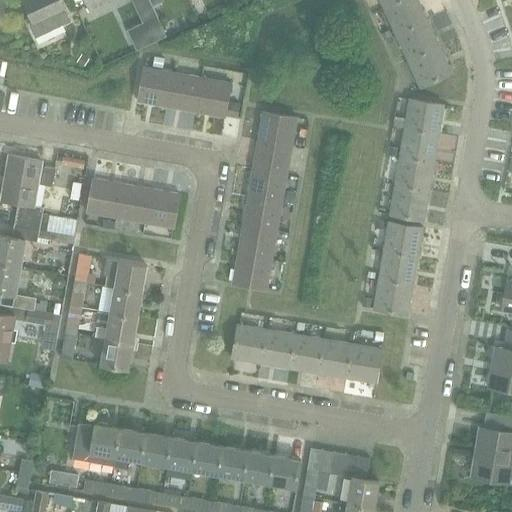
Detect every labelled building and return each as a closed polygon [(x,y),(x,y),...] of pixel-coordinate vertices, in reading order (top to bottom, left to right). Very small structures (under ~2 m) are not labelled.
[(22,0),(32,21),(28,23),(35,37),(70,21),(60,0),(22,0)] [(157,17),(151,5),(148,0),(131,0),(143,23),(157,17)] [(427,19),(418,0),(399,0),(383,8),(395,34),(427,19)] [(427,19),(395,34),(407,61),(439,46),(427,19)] [(452,72),(439,46),(407,61),(419,87),(452,72)] [(138,100),(167,106),(174,71),(144,65),(138,100)] [(167,106),(195,111),(202,76),(174,71),(167,106)] [(202,76),(195,111),(224,116),(224,114),(227,101),(231,81),(202,76)] [(409,98),(404,127),(439,133),(444,105),(409,98)] [(227,101),(224,114),(237,117),(239,103),(227,101)] [(257,139),(292,145),(297,116),(262,110),(257,139)] [(399,128),(392,126),(390,136),(397,137),(399,128)] [(399,155),(434,162),(439,133),(404,127),(399,155)] [(257,139),(252,168),(287,174),(292,145),(257,139)] [(82,157),(63,153),(62,163),(80,167),(82,157)] [(9,155),(1,200),(18,203),(14,225),(39,230),(75,236),(78,219),(77,219),(42,213),(43,207),(33,205),(37,183),(52,186),(55,168),(40,165),(41,160),(9,155)] [(399,155),(394,184),(429,190),(434,162),(399,155)] [(247,197),(282,203),(287,174),(252,168),(247,197)] [(93,178),(87,212),(116,218),(122,183),(93,178)] [(150,188),(122,183),(116,218),(144,223),(150,188)] [(429,190),(394,184),(389,213),(424,219),(429,190)] [(173,228),(179,193),(150,188),(144,223),(173,228)] [(247,197),(242,225),(277,231),(282,203),(247,197)] [(388,222),(383,250),(417,256),(422,228),(388,222)] [(0,234),(0,263),(20,267),(25,240),(47,244),(48,239),(73,243),(75,236),(39,230),(14,225),(12,237),(0,234)] [(242,225),(237,253),(272,259),(277,231),(242,225)] [(383,250),(378,279),(412,285),(417,256),(383,250)] [(232,282),(267,288),(272,259),(237,253),(232,282)] [(79,254),(74,280),(86,282),(91,256),(79,254)] [(105,285),(114,287),(142,292),(147,265),(106,258),(103,274),(107,274),(105,285)] [(0,304),(28,309),(34,310),(36,298),(15,294),(20,267),(0,263),(0,291),(2,292),(0,301),(0,304)] [(412,285),(378,279),(373,308),(407,314),(412,285)] [(70,305),(81,307),(86,282),(74,280),(70,305)] [(511,281),(507,280),(502,309),(511,311),(511,281)] [(109,312),(137,317),(142,292),(114,287),(109,312)] [(76,333),(81,307),(70,305),(65,331),(76,333)] [(61,314),(34,310),(28,309),(26,321),(50,325),(50,324),(58,326),(61,314)] [(105,338),(133,343),(137,317),(109,312),(107,328),(96,326),(94,336),(105,338)] [(0,359),(7,360),(15,316),(0,313),(0,359)] [(232,358),(261,363),(267,328),(238,323),(232,358)] [(261,363),(290,368),(296,333),(267,328),(261,363)] [(495,347),(488,388),(511,391),(511,330),(509,330),(505,348),(495,347)] [(60,357),(72,359),(76,333),(65,331),(60,357)] [(296,333),(290,368),(318,374),(324,339),(296,333)] [(100,364),(128,369),(133,343),(105,338),(100,364)] [(318,374),(346,379),(353,344),(324,339),(318,374)] [(382,349),(353,344),(346,379),(376,384),(382,349)] [(511,415),(504,415),(502,427),(511,428),(511,415)] [(114,466),(116,456),(120,428),(108,426),(107,423),(99,422),(96,424),(94,424),(94,425),(78,423),(72,459),(114,466)] [(120,428),(116,456),(141,461),(146,433),(120,428)] [(511,465),(510,465),(511,452),(511,433),(481,428),(473,475),(507,481),(511,481),(511,465)] [(146,433),(141,461),(167,465),(172,437),(146,433)] [(172,437),(167,465),(192,470),(197,442),(172,437)] [(197,442),(192,470),(218,474),(223,446),(197,442)] [(223,446),(218,474),(244,479),(248,451),(223,446)] [(323,450),(311,447),(307,469),(319,471),(323,450)] [(334,452),(323,450),(319,471),(330,473),(331,473),(334,452)] [(248,451),(244,479),(269,483),(274,455),(248,451)] [(331,473),(342,475),(346,454),(334,452),(331,473)] [(358,456),(346,454),(342,475),(351,477),(354,478),(358,456)] [(296,488),(300,460),(274,455),(269,483),(296,488)] [(358,456),(354,478),(366,480),(370,458),(358,456)] [(27,489),(28,483),(32,461),(21,459),(16,487),(27,489)] [(304,488),(302,495),(314,497),(315,490),(327,492),(330,473),(319,471),(307,469),(304,488)] [(51,470),(49,483),(77,488),(79,475),(51,470)] [(348,492),(346,503),(374,508),(379,482),(366,480),(354,478),(351,477),(348,492)] [(85,479),(83,490),(102,494),(104,482),(85,479)] [(109,495),(127,498),(129,487),(111,483),(109,495)] [(134,499),(153,503),(155,491),(136,488),(134,499)] [(73,497),(48,493),(36,490),(31,511),(44,511),(47,501),(71,506),(73,497)] [(160,504),(179,507),(180,496),(162,492),(160,504)] [(0,494),(0,506),(20,510),(22,499),(0,494)] [(302,495),(299,511),(311,511),(314,497),(302,495)] [(186,508),(204,511),(206,500),(188,497),(186,508)] [(109,511),(111,503),(98,501),(95,511),(109,511)] [(211,511),(230,511),(232,504),(213,501),(211,511)] [(373,511),(374,508),(346,503),(344,511),(373,511)]
